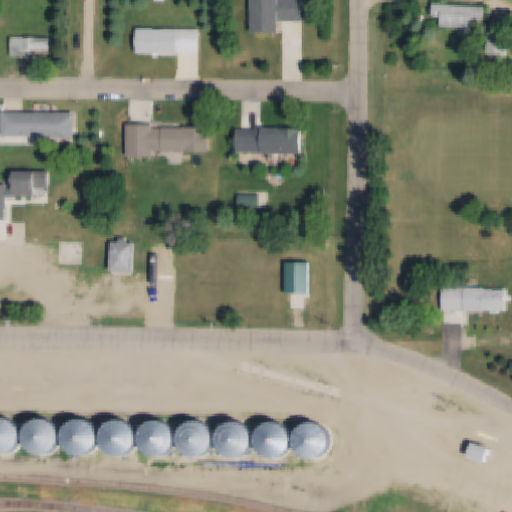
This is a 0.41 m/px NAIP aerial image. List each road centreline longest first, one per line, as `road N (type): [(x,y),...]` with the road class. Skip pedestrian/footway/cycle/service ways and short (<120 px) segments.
road 1 (residential): [(364,91),(0,88)]
road 2 (residential): [(363,339),(0,334)]
road 3 (residential): [(363,339),(364,0)]
road 4 (residential): [(363,339),(511,405)]
